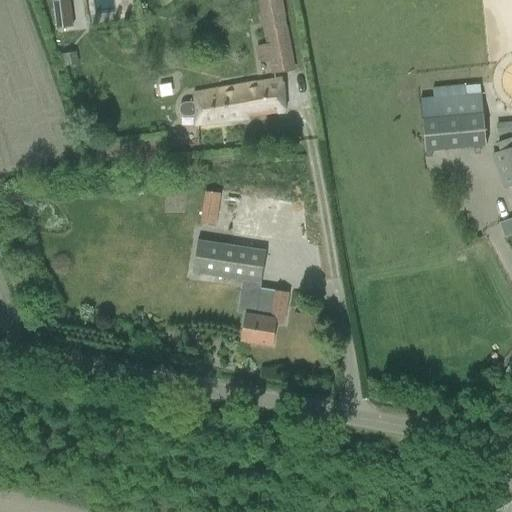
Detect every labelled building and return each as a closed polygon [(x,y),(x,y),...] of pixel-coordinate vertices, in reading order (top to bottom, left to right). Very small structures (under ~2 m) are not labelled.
[(63,0),(54,1),(53,1),(56,29),(65,28),(72,27),(69,0),(63,0)] [(278,0),(258,0),(267,44),(270,60),(273,74),(293,70),(278,0)] [(72,53),(61,56),(63,67),(75,64),(77,64),(74,53),(72,53)] [(178,109),(178,110),(179,110),(179,111),(179,112),(179,113),(180,114),(181,114),(181,115),(182,115),(182,116),(183,116),(184,116),(185,116),(193,116),(194,125),(195,125),(283,112),(282,92),(281,78),(193,94),(191,94),(192,103),(184,103),(183,103),(183,104),(182,104),(181,104),(181,105),(180,105),(180,106),(179,107),(179,108),(179,109),(178,109)] [(421,114),(422,120),(424,146),(486,140),(482,108),(421,114)] [(510,122),(496,124),(497,133),(511,132),(510,122)] [(511,184),(511,187),(511,147),(511,148),(508,140),(497,143),(500,152),(505,151),(511,171),(511,184)] [(198,223),(215,226),(219,194),(204,192),(198,223)] [(196,240),(191,272),(259,283),(264,251),(196,240)] [(240,341),(271,346),(275,323),(282,324),(287,293),(259,288),(255,316),(244,314),(240,341)]
